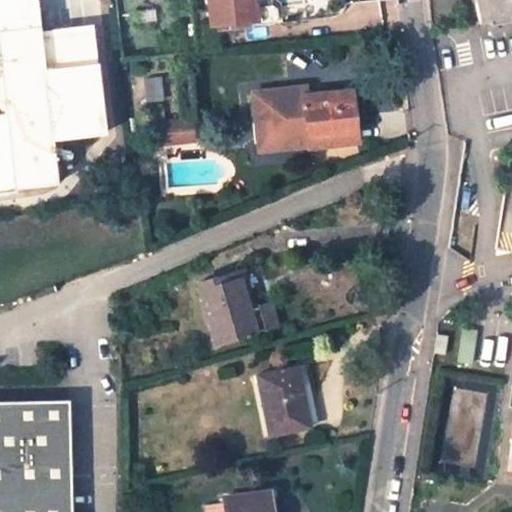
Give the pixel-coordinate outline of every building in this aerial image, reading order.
[(0,0),(0,191),(11,191),(11,188),(59,183),(54,139),(107,133),(95,29),(42,36),(37,0),(0,0)] [(202,0),(203,3),(207,6),(208,25),(251,21),(257,25),(270,24),(274,19),(274,9),(268,4),(267,0),(202,0)] [(511,0),(474,0),(479,20),(489,18),(490,22),(510,18),(510,14),(511,13),(511,0)] [(160,75),(143,76),(146,98),(162,97),(160,75)] [(304,86),(296,87),(297,95),(305,94),(304,86)] [(308,145),(308,149),(356,143),(350,89),(305,94),(297,95),(296,87),(252,92),(256,123),(270,121),(273,142),(307,138),(308,145)] [(189,117),(177,118),(179,139),(191,137),(189,117)] [(177,118),(148,121),(150,142),(179,139),(177,118)] [(270,121),(256,123),(259,150),(308,145),(307,138),(273,142),(270,121)] [(245,269),(238,272),(249,307),(255,305),(245,269)] [(238,272),(198,283),(217,344),(264,330),(257,305),(255,305),(249,307),(238,272)] [(271,301),(257,305),(264,330),(278,326),(271,301)] [(473,331),(459,329),(454,361),(468,363),(473,331)] [(446,336),(435,334),(432,353),(443,355),(446,336)] [(511,344),(510,345),(501,406),(511,407),(511,416),(509,416),(501,469),(511,470),(511,344)] [(307,366),(296,368),(308,424),(318,423),(307,366)] [(256,375),(269,435),(308,428),(308,424),(296,368),(256,375)] [(1,401),(5,511),(68,511),(66,399),(1,401)] [(270,511),(268,490),(222,495),(222,501),(202,504),(203,511),(270,511)]
